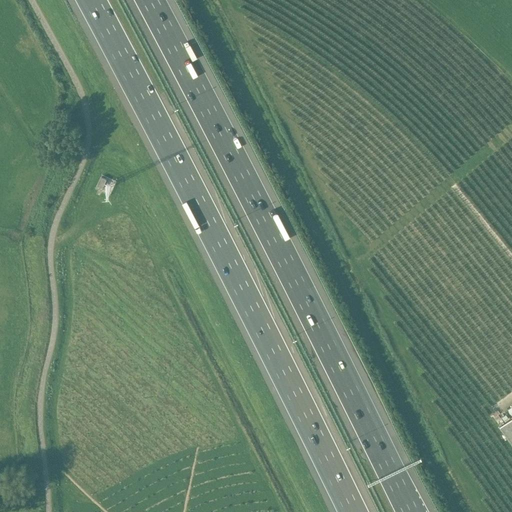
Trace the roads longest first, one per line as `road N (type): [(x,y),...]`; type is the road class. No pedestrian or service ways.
road 1 (motorway): [(88,0),(350,511)]
road 2 (motorway): [(411,511),(149,0)]
